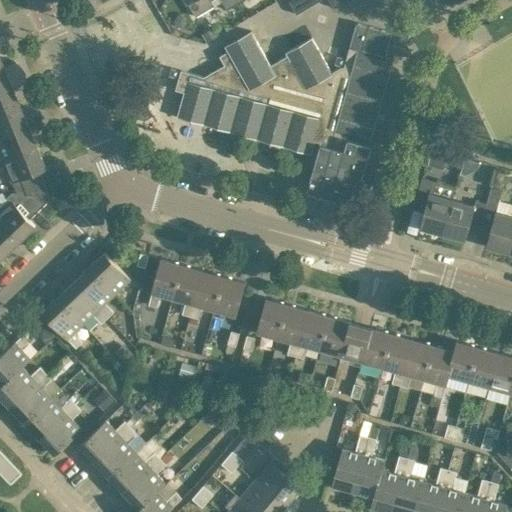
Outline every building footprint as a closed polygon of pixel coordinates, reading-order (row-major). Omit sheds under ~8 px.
[(186,0),(188,2),(196,17),(215,6),(211,0),(221,0),(227,9),(240,2),(238,0),(186,0)] [(179,77),(176,89),(184,91),(177,116),(204,123),(307,152),(311,153),(315,140),(321,141),(307,190),(333,198),(345,201),(354,204),(371,145),(347,138),(348,133),(371,140),(394,58),(386,56),(392,32),(357,22),(350,46),(349,47),(347,58),(344,66),(342,66),(332,71),(312,37),(286,51),(287,54),(270,63),(252,30),(225,44),(228,50),(220,55),(225,64),(204,76),(181,69),(179,77)] [(214,27),(204,33),(208,40),(218,33),(214,27)] [(4,66),(0,67),(0,91),(13,86),(4,66)] [(0,114),(21,106),(13,86),(0,91),(0,114)] [(21,106),(0,114),(0,137),(29,126),(21,106)] [(0,161),(4,160),(37,146),(29,126),(0,137),(0,161)] [(46,167),(37,146),(4,160),(17,191),(28,194),(49,199),(46,167)] [(452,197),(455,186),(446,183),(447,181),(437,178),(437,180),(422,176),(420,184),(413,208),(424,211),(420,226),(442,233),(452,197)] [(487,202),(476,199),(474,204),(452,198),(456,186),(455,186),(452,197),(442,233),(465,239),(470,224),(480,227),(487,202)] [(486,245),(509,251),(511,239),(511,214),(496,210),(498,205),(497,205),(502,190),(491,187),(487,202),(480,227),(490,230),(486,245)] [(36,224),(30,218),(39,208),(49,199),(28,194),(17,191),(11,191),(7,195),(10,198),(0,207),(0,218),(20,239),(36,224)] [(0,249),(4,254),(20,239),(0,218),(0,249)] [(90,266),(115,292),(131,277),(106,251),(90,266)] [(149,254),(141,252),(139,259),(138,264),(145,266),(149,254)] [(160,293),(173,296),(182,263),(161,257),(155,276),(151,290),(152,290),(149,303),(157,305),(160,293)] [(203,269),(182,263),(173,296),(186,300),(182,313),(190,315),(203,269)] [(90,266),(74,281),(107,316),(113,310),(105,302),(115,292),(90,266)] [(202,304),(214,308),(224,275),(203,269),(190,315),(198,317),(202,304)] [(246,281),(224,275),(214,308),(236,314),(240,300),(246,281)] [(58,296),(83,322),(92,313),(101,322),(107,316),(74,281),(58,296)] [(58,296),(42,311),(67,337),(76,346),(82,340),(73,331),(83,322),(58,296)] [(266,297),(261,316),(256,330),(278,336),(287,303),(266,297)] [(287,303),(278,336),(291,340),(287,352),(295,355),(308,309),(287,303)] [(308,309),(295,355),(303,357),(307,344),(320,348),(329,315),(308,309)] [(342,354),(351,321),(329,315),(320,348),(342,354)] [(342,354),(361,359),(370,326),(351,321),(342,354)] [(55,334),(47,326),(42,330),(42,337),(46,341),(55,334)] [(370,326),(361,359),(382,365),(392,332),(370,326)] [(227,343),(236,345),(240,332),(230,329),(227,343)] [(0,355),(0,377),(4,381),(30,356),(21,346),(31,338),(25,332),(0,355)] [(392,332),(382,365),(395,369),(392,381),(400,384),(412,338),(392,332)] [(252,350),(255,336),(246,334),(242,347),(252,350)] [(175,338),(163,335),(161,342),(173,346),(175,338)] [(424,377),(434,344),(412,338),(400,384),(408,386),(411,373),(424,377)] [(469,379),(478,346),(456,340),(454,349),(447,373),(449,373),(469,379)] [(125,360),(133,354),(133,353),(124,342),(114,351),(124,362),(124,361),(125,360)] [(434,344),(424,377),(438,380),(434,393),(442,395),(446,383),(449,373),(447,373),(454,349),(434,344)] [(478,346),(469,379),(489,385),(499,352),(478,346)] [(511,355),(499,352),(489,385),(510,390),(511,383),(511,355)] [(0,394),(10,405),(46,371),(40,365),(31,374),(22,365),(31,356),(30,356),(4,381),(0,384),(0,394)] [(197,365),(182,361),(179,374),(193,378),(197,365)] [(297,380),(310,383),(312,373),(300,370),(297,380)] [(25,421),(52,396),(43,386),(52,378),(46,371),(10,405),(25,421)] [(324,387),(332,389),(336,377),(327,375),(324,387)] [(354,383),(351,395),(359,397),(363,385),(354,383)] [(25,421),(40,437),(76,403),(61,387),(52,396),(25,421)] [(94,397),(104,409),(114,400),(104,388),(94,397)] [(442,395),(434,393),(432,392),(429,403),(439,406),(442,395)] [(55,453),(70,439),(82,427),(72,417),(81,409),(76,403),(40,437),(55,453)] [(80,444),(94,460),(131,425),(125,419),(115,428),(106,419),(80,444)] [(234,436),(240,429),(231,422),(226,428),(234,436)] [(443,436),(452,438),(456,425),(447,422),(443,436)] [(131,425),(94,460),(109,475),(136,450),(127,441),(137,432),(131,425)] [(456,425),(452,438),(460,441),(464,427),(456,425)] [(492,436),(497,437),(499,429),(486,425),(483,433),(492,436)] [(353,491),(368,435),(361,433),(356,450),(343,446),(331,485),(353,491)] [(492,436),(483,433),(480,446),(489,449),(492,436)] [(232,450),(242,458),(255,442),(245,434),(232,450)] [(353,491),(373,497),(382,467),(385,458),(372,454),(377,437),(368,435),(353,491)] [(136,450),(109,475),(124,491),(160,457),(155,451),(145,460),(136,450)] [(227,456),(237,464),(242,458),(232,450),(227,456)] [(389,511),(391,511),(407,456),(399,454),(395,471),(382,467),(373,497),(370,507),(389,511)] [(237,464),(227,456),(222,463),(231,471),(237,464)] [(407,456),(391,511),(414,511),(423,479),(411,475),(416,458),(407,456)] [(166,463),(160,457),(124,491),(139,507),(157,490),(158,490),(166,482),(157,472),(166,463)] [(270,461),(255,479),(286,505),(301,488),(270,461)] [(423,479),(414,511),(436,511),(449,468),(441,465),(436,482),(423,479)] [(450,468),(449,468),(436,511),(458,511),(465,490),(468,479),(456,475),(457,470),(450,468)] [(490,479),(499,482),(501,472),(493,470),(490,479)] [(465,490),(458,511),(481,511),(490,479),(482,477),(478,494),(465,490)] [(258,511),(280,511),(286,505),(255,479),(240,496),(258,511)] [(490,479),(481,511),(504,511),(507,502),(494,498),(499,482),(490,479)] [(213,493),(203,485),(197,492),(207,500),(213,493)] [(157,490),(139,507),(133,511),(166,511),(172,506),(182,496),(176,490),(166,499),(158,490),(157,490)] [(197,492),(192,498),(201,506),(207,500),(197,492)] [(258,511),(240,496),(235,493),(225,505),(230,509),(226,511),(258,511)]
